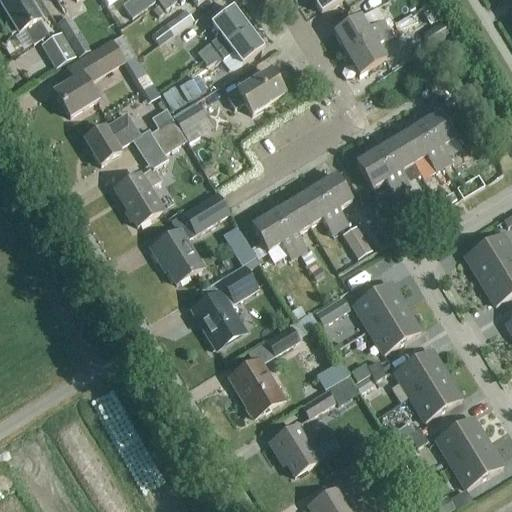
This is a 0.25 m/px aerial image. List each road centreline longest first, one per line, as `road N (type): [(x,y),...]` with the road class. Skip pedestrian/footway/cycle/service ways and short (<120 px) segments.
road 1 (tertiary): [(239,511),(0,119)]
road 2 (residential): [(511,202),(410,260),(511,423)]
road 3 (residential): [(243,187),(342,130),(350,104),(284,0)]
